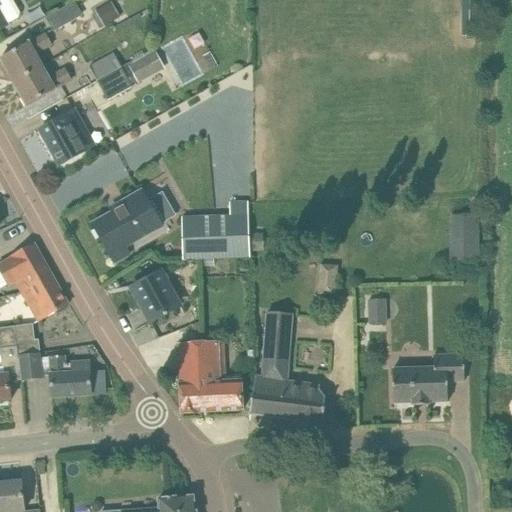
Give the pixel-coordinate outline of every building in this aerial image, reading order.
[(0,0),(0,29),(8,25),(6,23),(18,16),(19,12),(12,0),(0,0)] [(95,10),(104,26),(120,17),(111,2),(95,10)] [(55,13),(45,19),(54,33),(64,27),(55,13)] [(1,58),(14,82),(42,66),(35,54),(52,44),(46,34),(29,43),(29,42),(1,58)] [(150,51),(96,81),(107,100),(132,86),(130,84),(137,81),(138,83),(164,68),(154,49),(150,51)] [(113,52),(88,66),(96,81),(121,67),(113,52)] [(42,66),(14,82),(27,106),(56,90),(55,89),(72,80),(65,69),(49,78),(42,66)] [(76,110),(40,130),(60,165),(96,145),(86,128),(76,110)] [(126,206),(93,224),(115,264),(131,255),(127,247),(163,228),(143,192),(124,202),(126,206)] [(181,217),(182,260),(250,258),(250,251),(249,228),(248,201),(230,202),(230,216),(181,217)] [(449,216),(450,262),(482,262),(482,215),(449,216)] [(263,229),(249,228),(250,251),(263,251),(263,229)] [(21,292),(30,287),(29,285),(51,272),(35,244),(0,263),(0,274),(7,286),(16,281),(19,286),(18,287),(21,292)] [(130,288),(141,307),(150,323),(181,306),(161,271),(130,288)] [(29,285),(30,287),(21,292),(38,322),(69,304),(51,272),(29,285)] [(385,322),(384,297),(365,297),(366,322),(385,322)] [(296,420),(296,427),(323,431),(326,411),(326,398),(320,390),(320,384),(289,380),(295,313),(290,313),(290,315),(268,313),(263,378),(256,377),(253,394),(250,414),(296,420)] [(34,324),(15,326),(17,346),(18,356),(41,353),(39,340),(35,340),(34,324)] [(15,326),(0,327),(0,347),(5,347),(17,346),(15,326)] [(225,343),(178,345),(181,414),(243,410),(242,380),(226,380),(225,343)] [(0,401),(11,401),(8,374),(6,352),(0,352),(0,401)] [(43,378),(41,353),(18,356),(21,381),(43,378)] [(434,355),(434,368),(393,369),(394,383),(394,403),(413,403),(413,405),(429,405),(429,402),(448,402),(448,382),(465,381),(464,355),(434,355)] [(50,356),(51,375),(50,375),(52,397),(91,394),(89,362),(66,363),(65,356),(50,356)] [(21,481),(0,483),(0,511),(40,511),(41,509),(24,511),(21,481)] [(121,511),(105,511),(196,511),(195,495),(189,496),(159,499),(160,509),(121,511)]
